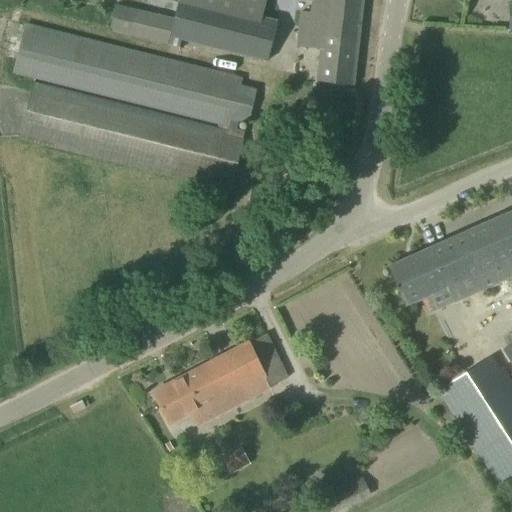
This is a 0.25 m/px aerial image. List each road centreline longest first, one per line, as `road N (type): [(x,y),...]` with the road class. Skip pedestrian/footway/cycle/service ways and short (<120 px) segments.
road 1 (tertiary): [(0,417),(299,263),(348,220)]
road 2 (tertiary): [(348,220),(366,183),(393,70),(399,0)]
road 3 (unclassified): [(348,220),(389,220),(511,166)]
